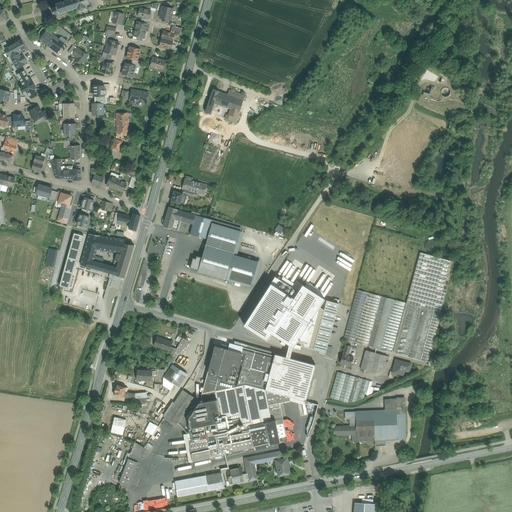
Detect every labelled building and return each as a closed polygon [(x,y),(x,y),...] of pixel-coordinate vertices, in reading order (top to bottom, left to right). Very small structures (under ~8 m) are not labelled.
[(66,0),(65,0),(64,0),(65,1),(62,2),(61,1),(60,1),(61,2),(57,3),(56,3),(55,4),(56,4),(56,5),(56,6),(52,7),(51,7),(51,8),(52,8),(53,12),(53,13),(54,14),(54,13),(57,12),(57,13),(58,13),(59,12),(59,13),(58,14),(59,14),(60,13),(64,12),(64,13),(65,13),(65,12),(68,11),(69,12),(70,11),(69,10),(72,9),(73,10),(74,10),(73,9),(77,8),(77,9),(78,11),(78,12),(78,13),(79,12),(82,11),(83,12),(83,11),(83,12),(92,9),(92,7),(92,5),(90,4),(89,3),(91,0),(92,0),(91,0),(66,0)] [(161,10),(160,12),(172,15),(173,9),(163,6),(162,10),(161,10)] [(151,11),(140,8),(138,16),(142,17),(148,18),(149,19),(151,11)] [(124,14),(115,12),(113,22),(121,25),(124,14)] [(172,15),(160,12),(160,14),(161,14),(160,18),(170,21),(172,15)] [(140,23),(137,22),(137,23),(135,24),(135,26),(135,28),(135,29),(145,31),(147,24),(146,24),(140,23)] [(71,35),(59,26),(58,27),(55,31),(57,33),(67,41),(71,35)] [(181,28),(172,26),(170,33),(174,34),(175,31),(180,33),(181,28)] [(49,31),(47,30),(46,30),(42,27),(38,34),(42,37),(40,40),(57,53),(64,43),(55,35),(57,33),(55,31),(51,28),(49,31)] [(116,29),(107,27),(105,33),(108,33),(108,34),(114,35),(116,29)] [(135,29),(135,30),(133,31),(133,33),(134,34),(134,36),(137,36),(143,38),(144,38),(145,31),(135,29)] [(170,33),(163,31),(162,38),(173,41),(174,34),(170,33)] [(173,41),(162,38),(160,46),(169,49),(171,49),(172,44),(173,41)] [(26,48),(21,39),(5,49),(9,57),(7,58),(10,62),(12,61),(17,69),(25,65),(24,62),(26,61),(23,55),(21,57),(18,52),(26,48)] [(115,41),(108,40),(106,46),(117,48),(118,42),(115,41)] [(177,50),(176,55),(178,55),(180,49),(174,48),(175,45),(172,44),(171,49),(177,50)] [(106,46),(105,52),(112,54),(115,55),(117,48),(106,46)] [(140,50),(130,47),(128,51),(128,53),(127,57),(132,59),(137,60),(140,50)] [(88,56),(77,48),(73,55),(77,58),(75,60),(81,65),(88,56)] [(112,54),(105,52),(103,52),(102,57),(102,58),(108,59),(111,60),(112,54)] [(166,61),(156,58),(153,68),(163,70),(166,61)] [(107,62),(104,61),(104,62),(101,72),(110,74),(113,63),(107,62)] [(130,65),(125,63),(124,67),(123,70),(122,74),(133,77),(135,66),(136,66),(130,65)] [(24,70),(17,74),(23,84),(21,85),(22,88),(20,89),(23,95),(27,93),(30,98),(37,95),(34,89),(36,88),(31,80),(30,80),(24,70)] [(105,87),(95,85),(93,94),(103,95),(105,87)] [(220,88),(212,86),(203,112),(211,115),(215,103),(219,91),(220,88)] [(10,92),(1,90),(0,93),(0,101),(8,103),(10,92)] [(148,93),(132,90),(130,100),(133,101),(134,102),(137,102),(138,101),(138,105),(142,106),(145,103),(147,103),(147,100),(148,100),(148,97),(148,93)] [(245,96),(229,90),(227,94),(243,100),(245,96)] [(227,94),(219,91),(215,103),(230,109),(239,112),(243,100),(227,94)] [(96,103),(92,103),(93,115),(103,115),(103,103),(96,103)] [(38,106),(29,111),(31,114),(31,116),(32,117),(33,118),(35,121),(43,116),(38,106)] [(230,109),(228,115),(232,116),(237,118),(239,112),(230,109)] [(128,113),(117,113),(117,133),(128,133),(128,116),(128,113)] [(22,114),(13,115),(14,126),(17,126),(18,126),(21,126),(21,125),(25,125),(25,121),(25,119),(23,119),(22,114)] [(230,122),(224,120),(222,125),(220,125),(217,134),(224,137),(230,122)] [(30,121),(25,121),(25,125),(25,130),(34,129),(34,127),(30,121)] [(70,123),(64,123),(64,135),(76,135),(76,123),(70,123)] [(120,145),(114,143),(112,149),(119,151),(120,145)] [(80,145),(70,146),(70,151),(70,158),(80,158),(80,145)] [(8,149),(4,161),(10,163),(11,159),(12,159),(12,158),(12,157),(13,155),(9,154),(10,150),(8,149)] [(41,157),(36,155),(31,169),(41,172),(44,161),(43,161),(44,157),(41,157)] [(54,159),(53,159),(53,160),(53,163),(53,169),(55,178),(63,179),(61,170),(63,170),(62,166),(61,167),(60,159),(54,159)] [(72,170),(67,170),(67,174),(68,179),(73,179),(73,180),(81,180),(80,169),(72,170)] [(386,174),(380,172),(377,182),(383,184),(386,174)] [(96,175),(95,174),(91,183),(100,187),(104,178),(96,175)] [(15,178),(5,175),(2,185),(7,186),(12,187),(15,178)] [(118,179),(110,176),(106,185),(114,188),(117,180),(118,179)] [(132,176),(129,186),(134,188),(137,178),(132,176)] [(186,179),(185,179),(182,189),(184,189),(190,191),(197,193),(204,195),(207,185),(192,181),(186,179)] [(121,181),(117,180),(114,188),(118,190),(118,189),(123,191),(127,183),(121,181)] [(52,188),(39,185),(37,194),(41,195),(41,194),(45,195),(45,196),(49,197),(49,199),(55,201),(56,199),(58,192),(51,191),(52,188)] [(183,194),(174,191),(171,201),(180,204),(184,205),(186,199),(182,198),(183,194)] [(61,193),(59,200),(58,203),(62,205),(61,208),(63,208),(64,205),(69,206),(69,205),(72,196),(61,193)] [(93,199),(84,196),(80,209),(89,211),(93,199)] [(113,204),(103,201),(101,210),(111,212),(113,204)] [(69,206),(64,205),(63,208),(61,208),(59,217),(61,218),(67,220),(71,205),(69,205),(69,206)] [(177,209),(169,207),(163,226),(177,230),(180,221),(193,224),(195,215),(181,211),(181,210),(180,210),(177,210),(177,209)] [(132,217),(119,213),(119,214),(118,220),(122,221),(130,224),(132,217)] [(133,213),(133,214),(132,217),(130,224),(129,229),(136,231),(136,230),(137,227),(138,224),(138,222),(139,222),(139,219),(140,219),(140,216),(141,215),(140,215),(134,213),(133,213)] [(89,217),(79,214),(77,220),(87,223),(89,217)] [(212,220),(195,215),(193,224),(190,234),(207,239),(212,220)] [(85,228),(87,223),(77,220),(76,225),(85,228)] [(232,226),(212,220),(207,239),(205,245),(234,253),(241,231),(242,228),(232,226)] [(285,228),(280,225),(275,234),(278,235),(280,233),(281,234),(285,228)] [(97,249),(117,252),(121,253),(124,243),(124,241),(100,237),(101,235),(85,233),(78,261),(82,262),(83,257),(92,259),(90,268),(103,271),(105,264),(100,263),(101,257),(95,256),(97,249)] [(124,243),(121,253),(117,252),(115,260),(118,261),(128,264),(134,245),(124,243)] [(227,280),(234,253),(205,245),(198,271),(227,280)] [(406,303),(357,290),(343,339),(428,363),(442,313),(440,312),(446,293),(443,292),(451,261),(420,252),(406,303)] [(55,254),(48,253),(46,264),(52,266),(55,254)] [(128,264),(118,261),(115,260),(114,263),(117,264),(116,268),(105,264),(103,271),(110,273),(114,274),(124,277),(124,278),(128,264)] [(110,278),(103,299),(106,300),(110,286),(114,274),(110,273),(109,277),(110,278)] [(124,277),(114,274),(110,286),(118,289),(121,278),(123,279),(124,277)] [(243,323),(267,339),(271,333),(282,340),(280,342),(284,345),(286,342),(291,346),(295,341),(320,304),(326,295),(305,281),(299,289),(276,274),(243,323)] [(82,288),(76,292),(83,299),(88,295),(82,288)] [(340,302),(327,298),(325,307),(313,348),(325,352),(340,302)] [(301,345),(313,348),(325,307),(320,304),(295,341),(294,347),(300,349),(301,345)] [(172,342),(157,337),(154,345),(169,350),(169,351),(170,346),(172,342)] [(183,338),(167,366),(170,368),(173,365),(172,364),(178,355),(180,354),(184,348),(187,347),(189,343),(188,340),(183,338)] [(268,354),(269,351),(256,347),(241,343),(240,346),(243,347),(268,354)] [(351,346),(345,345),(343,354),(342,354),(340,363),(351,366),(353,357),(348,356),(351,346)] [(241,353),(215,346),(213,351),(202,393),(246,384),(265,389),(265,390),(275,354),(275,353),(269,351),(268,354),(243,347),(241,353)] [(387,356),(366,350),(360,369),(375,373),(384,366),(387,356)] [(290,396),(306,401),(315,365),(275,354),(265,390),(289,396),(290,396)] [(411,364),(396,360),(393,372),(397,373),(403,375),(405,369),(409,370),(411,364)] [(187,374),(173,365),(170,368),(167,366),(164,370),(164,372),(166,374),(164,377),(179,387),(187,374)] [(152,370),(137,370),(137,380),(141,381),(141,379),(151,380),(151,375),(152,370)] [(370,381),(337,372),(330,398),(348,403),(356,401),(366,397),(370,381)] [(126,387),(117,384),(116,388),(114,387),(113,391),(115,391),(114,394),(123,397),(124,393),(125,392),(126,387)] [(163,384),(154,384),(154,389),(160,392),(163,387),(163,386),(163,384)] [(268,405),(265,389),(246,384),(202,393),(203,402),(217,399),(222,422),(217,423),(218,428),(208,430),(205,430),(187,434),(193,462),(255,449),(267,447),(267,445),(283,441),(282,436),(286,435),(283,418),(271,420),(268,405)] [(169,389),(163,386),(163,387),(160,392),(165,395),(169,389)] [(265,390),(265,389),(268,405),(280,403),(290,401),(290,396),(289,396),(265,390)] [(183,390),(164,418),(176,426),(195,398),(183,390)] [(305,404),(306,401),(290,396),(290,401),(305,404)] [(385,410),(356,412),(356,423),(373,422),(374,441),(374,446),(384,446),(384,440),(404,440),(406,438),(404,398),(396,398),(396,399),(385,399),(385,410)] [(190,428),(217,423),(222,422),(217,399),(203,402),(199,403),(189,418),(190,428)] [(350,426),(334,427),(334,435),(352,435),(357,435),(356,423),(356,412),(345,412),(345,419),(350,419),(350,426)] [(126,420),(114,417),(111,432),(123,435),(126,420)] [(357,442),(374,441),(373,422),(356,423),(357,435),(357,441),(357,442)] [(152,424),(146,433),(151,436),(157,427),(152,424)] [(193,462),(187,434),(183,435),(189,462),(193,462)] [(144,447),(135,442),(128,458),(137,462),(138,462),(144,447)] [(282,451),(245,458),(248,473),(256,472),(254,464),(277,459),(277,460),(283,459),(282,451)] [(137,462),(128,458),(119,482),(127,485),(137,462)] [(283,459),(277,460),(279,470),(280,470),(281,475),(280,475),(290,473),(287,458),(283,459)] [(228,467),(220,468),(221,472),(222,475),(224,475),(229,474),(229,470),(228,467)] [(241,467),(229,470),(229,474),(224,475),(225,481),(226,486),(231,484),(231,483),(240,481),(240,482),(249,480),(249,481),(257,479),(256,472),(248,473),(243,474),(241,467)] [(221,472),(206,475),(209,491),(224,488),(222,475),(221,472)] [(206,475),(175,481),(178,496),(209,491),(206,475)] [(155,508),(168,506),(167,498),(170,498),(169,493),(172,493),(171,482),(155,484),(156,494),(157,494),(158,499),(154,500),(155,508)] [(373,511),(374,504),(355,502),(354,511),(373,511)]
